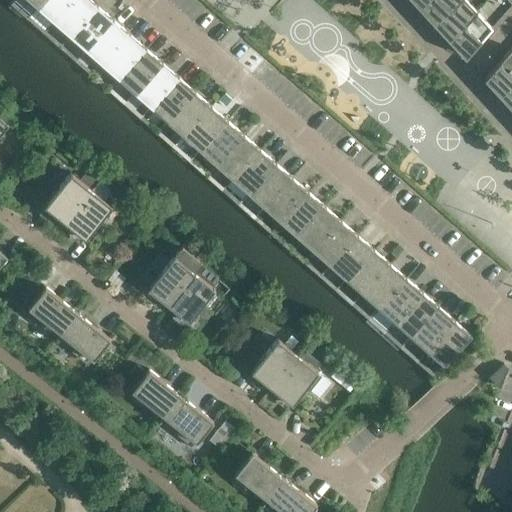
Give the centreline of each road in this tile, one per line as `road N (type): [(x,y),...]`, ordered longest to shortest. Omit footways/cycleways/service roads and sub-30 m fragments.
road 1 (residential): [(0,210),(315,469),(344,481),(361,476),(511,331)]
road 2 (residential): [(511,321),(144,0)]
